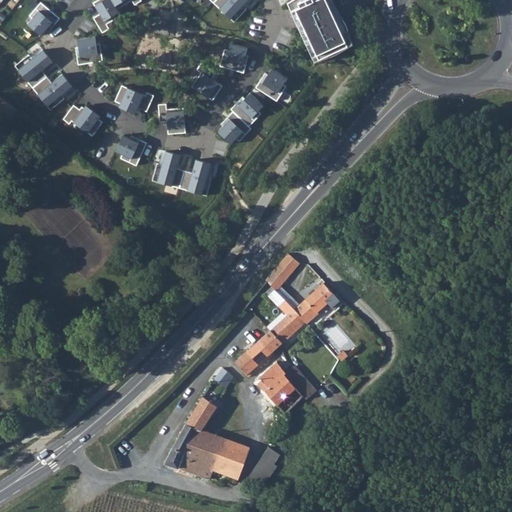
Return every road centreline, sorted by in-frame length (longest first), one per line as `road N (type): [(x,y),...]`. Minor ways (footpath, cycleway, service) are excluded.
road 1 (secondary): [(0,492),(115,404),(268,243)]
road 2 (residential): [(123,117),(151,134),(195,141),(263,52),(272,26),(267,0)]
road 3 (secondary): [(268,243),(401,106),(434,85)]
road 4 (secondary): [(399,60),(383,97),(268,243)]
road 5 (residential): [(81,0),(63,53),(93,95),(123,117)]
